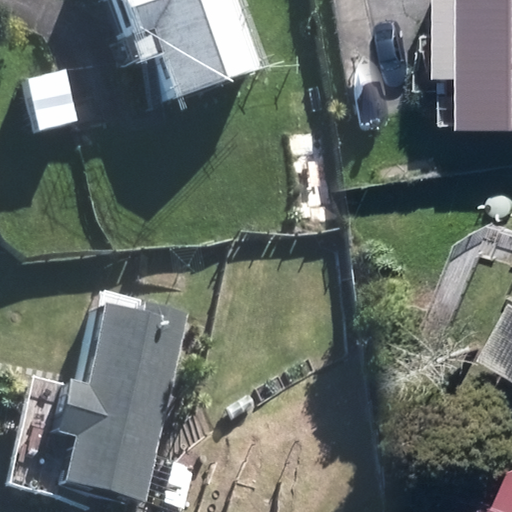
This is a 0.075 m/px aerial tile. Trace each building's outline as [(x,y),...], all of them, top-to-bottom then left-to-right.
[(217,0),(96,0),(120,72),(141,66),(154,105),(242,77),(217,0)] [(511,0),(447,0),(446,122),(511,122),(511,0)] [(53,78),(10,87),(20,137),(63,129),(53,78)] [(511,316),(495,349),(511,358),(511,316)] [(161,331),(83,317),(53,484),(131,498),(161,331)]
